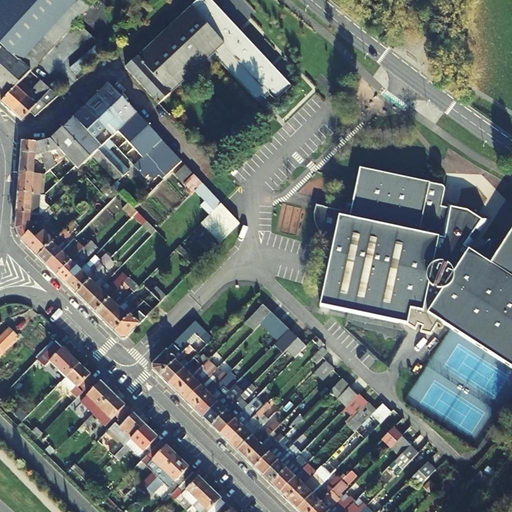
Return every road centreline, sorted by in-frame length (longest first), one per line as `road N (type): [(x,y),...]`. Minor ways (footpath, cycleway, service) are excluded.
road 1 (residential): [(275,511),(59,298)]
road 2 (residential): [(311,0),(511,151)]
